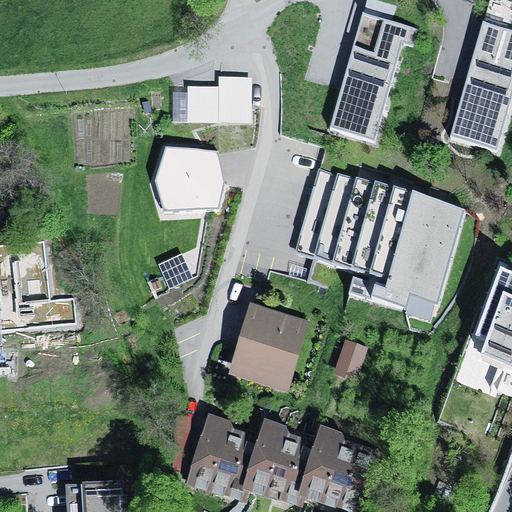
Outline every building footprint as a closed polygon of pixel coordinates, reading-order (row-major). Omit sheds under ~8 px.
[(511,120),(511,6),(495,1),(454,141),(502,155),(511,120)] [(424,29),(364,14),(332,135),(377,147),(404,45),(419,49),(424,29)] [(174,92),(173,120),(250,122),(251,79),(219,79),(219,87),(186,86),(186,92),(174,92)] [(216,152),(165,147),(155,180),(164,210),(219,208),(223,183),(216,152)] [(468,213),(324,171),(298,258),(443,300),(468,213)] [(0,332),(75,325),(73,299),(49,302),(43,242),(0,246),(0,332)] [(157,265),(168,289),(191,278),(180,254),(157,265)] [(511,278),(503,276),(465,392),(511,406),(511,278)] [(311,326),(253,308),(231,377),(289,395),(311,326)] [(368,349),(345,342),(336,374),(358,381),(368,349)] [(348,511),(375,511),(394,448),(319,426),(315,440),(260,424),(257,436),(210,422),(190,491),(237,504),(241,493),(298,510),(301,499),(348,511)] [(121,511),(119,489),(67,493),(68,511),(121,511)]
